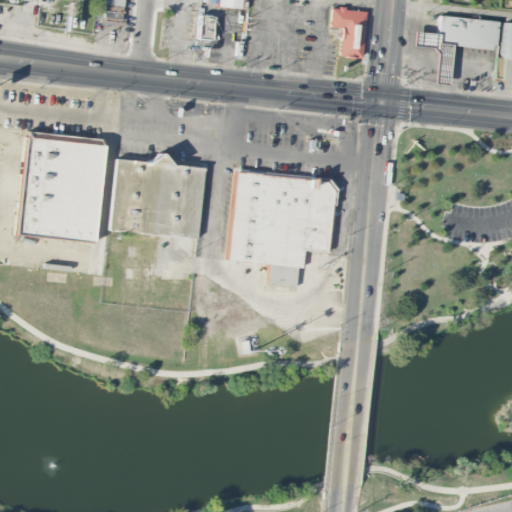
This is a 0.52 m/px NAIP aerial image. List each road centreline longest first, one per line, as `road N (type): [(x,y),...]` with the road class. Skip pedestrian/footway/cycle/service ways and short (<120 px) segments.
road 1 (primary): [(381,100),(0,55)]
road 2 (secondary): [(381,100),(356,344)]
road 3 (secondary): [(356,344),(343,479)]
road 4 (primary): [(511,114),(381,100)]
